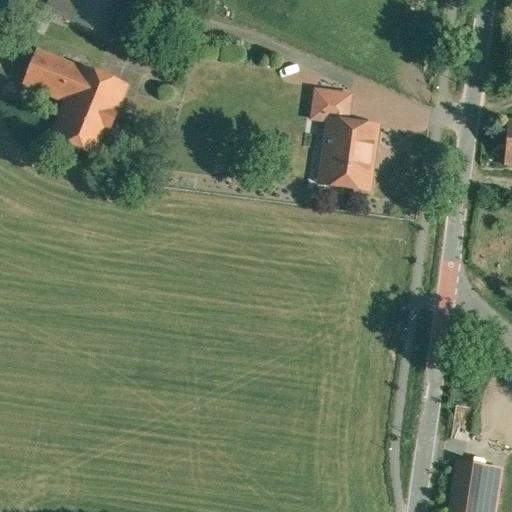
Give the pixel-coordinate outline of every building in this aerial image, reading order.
[(127,0),(51,0),(46,12),(110,41),(127,0)] [(79,68),(37,52),(23,87),(37,92),(66,104),(79,68)] [(127,87),(79,68),(66,104),(51,140),(99,159),(127,87)] [(37,92),(23,87),(19,97),(32,103),(37,92)] [(351,96),(316,91),(312,120),(328,122),(329,121),(347,124),(351,96)] [(347,124),(329,121),(328,122),(326,141),(332,142),(327,186),(369,191),(377,128),(347,124)] [(481,511),(488,469),(457,464),(449,511),(481,511)]
